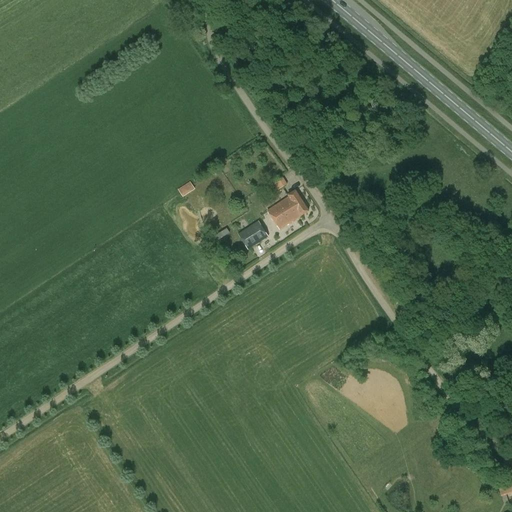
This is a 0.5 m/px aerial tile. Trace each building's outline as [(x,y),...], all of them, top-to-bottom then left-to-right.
[(282,188),(287,185),(282,177),(279,179),(274,182),(272,184),(277,192),(282,188)] [(190,182),(178,190),(183,198),(195,190),(190,182)] [(288,196),(289,197),(267,211),(280,230),(301,216),(301,217),(309,212),(295,191),(288,196)] [(248,251),(269,237),(259,221),(238,234),(248,251)] [(449,440),(445,433),(439,437),(444,443),(449,440)] [(498,486),(500,496),(501,497),(506,495),(505,492),(503,485),(498,486)]
